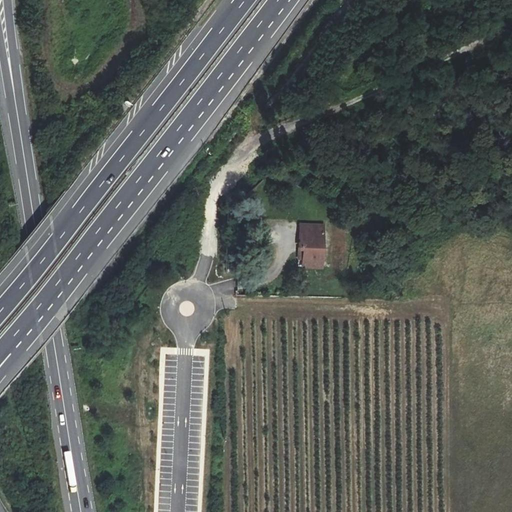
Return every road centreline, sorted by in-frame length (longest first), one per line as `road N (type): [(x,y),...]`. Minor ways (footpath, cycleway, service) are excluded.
road 1 (motorway): [(1,347),(279,0)]
road 2 (primary): [(81,511),(11,75)]
road 3 (track): [(201,262),(205,216),(237,153),(511,20)]
road 4 (motorway): [(244,0),(0,309)]
